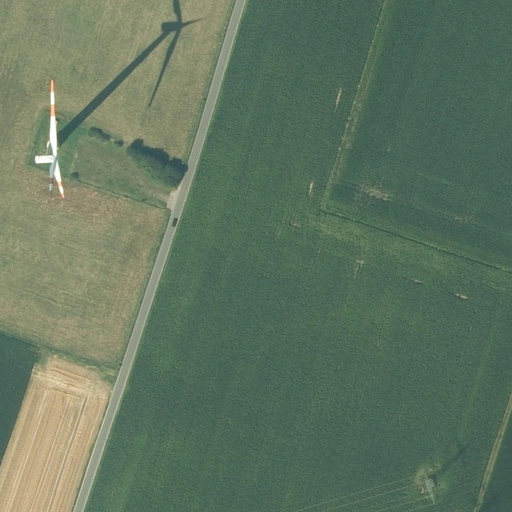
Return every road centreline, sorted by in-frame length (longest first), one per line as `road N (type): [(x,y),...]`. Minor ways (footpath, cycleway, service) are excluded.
road 1 (tertiary): [(83,511),(241,0)]
road 2 (track): [(179,205),(62,153)]
